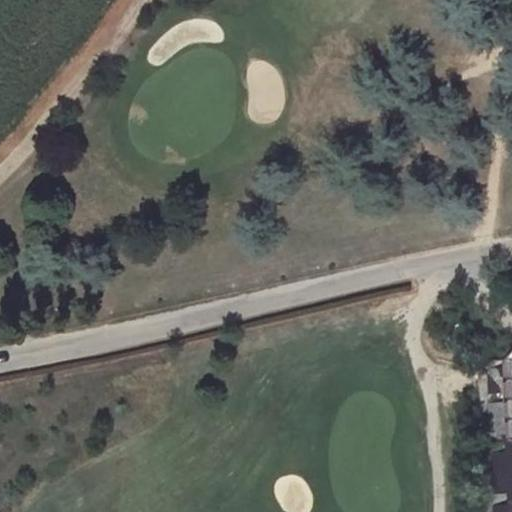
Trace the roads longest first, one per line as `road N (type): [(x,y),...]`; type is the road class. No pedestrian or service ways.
road 1 (unclassified): [(0,362),(511,253)]
road 2 (track): [(0,175),(28,150),(137,0)]
